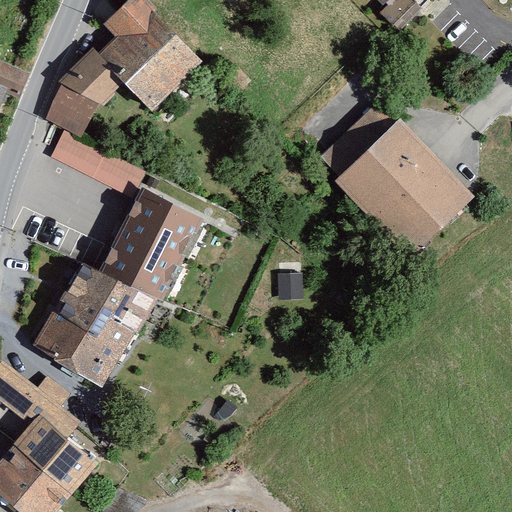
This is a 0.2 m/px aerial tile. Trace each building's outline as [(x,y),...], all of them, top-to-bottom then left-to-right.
[(122,83),(152,116),(204,61),(145,0),(131,0),(99,24),(112,39),(98,57),(122,83)] [(415,0),(397,0),(385,10),(400,27),(423,8),(415,0)] [(62,80),(42,118),(86,134),(122,83),(98,57),(89,47),(62,80)] [(0,82),(22,91),(30,70),(0,58),(0,82)] [(0,107),(8,89),(0,85),(0,107)] [(462,199),(376,116),(323,170),(410,253),(462,199)] [(145,172),(64,132),(51,157),(132,197),(145,172)] [(142,188),(100,271),(156,305),(206,220),(142,188)] [(83,260),(31,343),(104,388),(156,305),(100,271),(83,260)] [(304,272),(279,274),(281,298),(305,296),(304,272)] [(39,417),(67,440),(81,423),(60,406),(69,395),(48,377),(38,390),(2,361),(0,363),(0,401),(25,422),(29,418),(35,423),(39,417)] [(35,423),(0,465),(0,491),(25,511),(60,511),(98,466),(67,440),(39,417),(35,423)]
